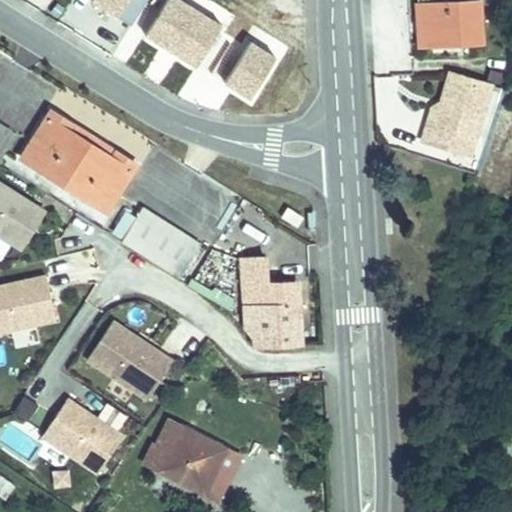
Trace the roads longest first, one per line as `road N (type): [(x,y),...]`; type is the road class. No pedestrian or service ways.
road 1 (secondary): [(366,511),(352,170)]
road 2 (unknown): [(360,355),(263,359),(102,240)]
road 3 (residential): [(136,96),(165,124),(216,145),(352,170)]
road 4 (residential): [(349,115),(302,130),(223,131),(136,96)]
road 5 (residential): [(136,96),(0,14)]
